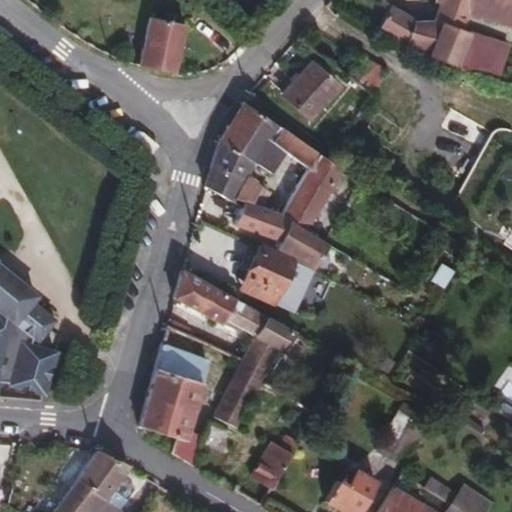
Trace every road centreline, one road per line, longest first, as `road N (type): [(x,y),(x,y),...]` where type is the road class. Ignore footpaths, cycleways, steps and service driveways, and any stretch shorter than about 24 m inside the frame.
road 1 (residential): [(118,426),(187,179)]
road 2 (residential): [(264,49),(235,73),(171,90),(80,60)]
road 3 (residential): [(187,179),(167,132),(80,60)]
road 4 (residential): [(187,179),(224,102),(264,49)]
road 5 (tertiary): [(118,426),(141,455),(241,511)]
